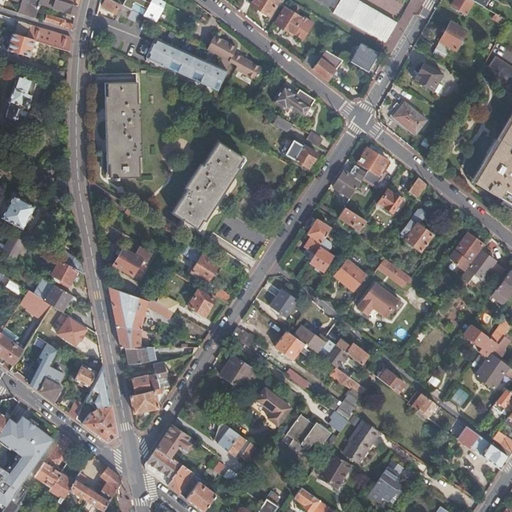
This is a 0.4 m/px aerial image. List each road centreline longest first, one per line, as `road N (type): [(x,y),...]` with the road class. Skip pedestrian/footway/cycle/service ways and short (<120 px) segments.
road 1 (tertiary): [(80,36),(79,196),(130,451)]
road 2 (residential): [(511,457),(269,263)]
road 3 (residential): [(130,451),(145,449),(155,436),(269,263)]
road 4 (residential): [(361,119),(207,0)]
road 5 (residential): [(511,239),(361,119)]
road 6 (residential): [(269,263),(361,119)]
road 7 (tertiary): [(5,377),(134,471)]
road 8 (residential): [(429,0),(361,119)]
